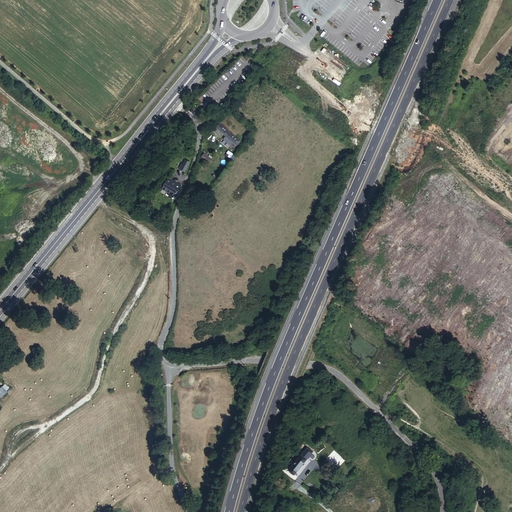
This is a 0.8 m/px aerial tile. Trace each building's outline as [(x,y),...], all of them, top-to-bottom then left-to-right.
[(236,137),(220,123),(216,127),(227,136),(231,140),(237,145),(241,141),(242,142),(243,141),(237,136),(236,137)] [(187,172),(192,163),(187,160),(182,170),(187,172)] [(169,184),(181,191),(184,185),(172,178),(169,184)] [(178,196),(181,191),(169,184),(168,183),(165,188),(170,191),(177,195),(178,196)] [(294,479),(313,455),(307,449),(294,465),(291,469),(287,473),(294,479)]
